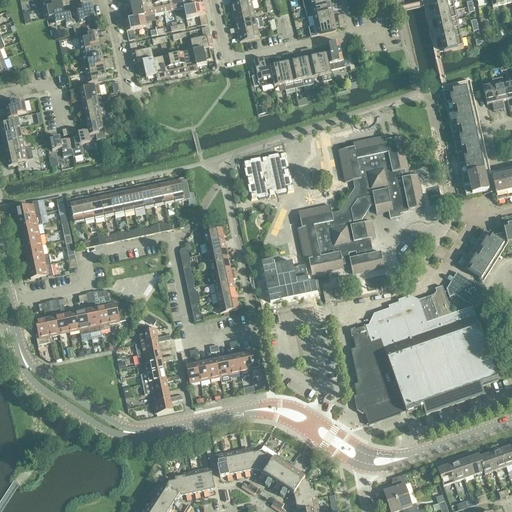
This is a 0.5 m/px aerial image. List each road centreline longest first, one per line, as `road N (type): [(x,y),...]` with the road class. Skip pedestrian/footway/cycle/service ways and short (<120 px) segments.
road 1 (residential): [(9,301),(85,285),(86,255),(171,239),(190,343),(257,329)]
road 2 (residential): [(386,36),(365,30),(228,60),(214,0)]
road 3 (tertiary): [(23,361),(25,372),(70,409),(109,432),(133,433)]
road 4 (unclassified): [(410,455),(404,436),(511,391)]
road 5 (unclassified): [(316,419),(324,382),(311,322),(279,329)]
road 6 (tertiary): [(133,433),(23,361)]
road 7 (tertiary): [(133,433),(260,409)]
